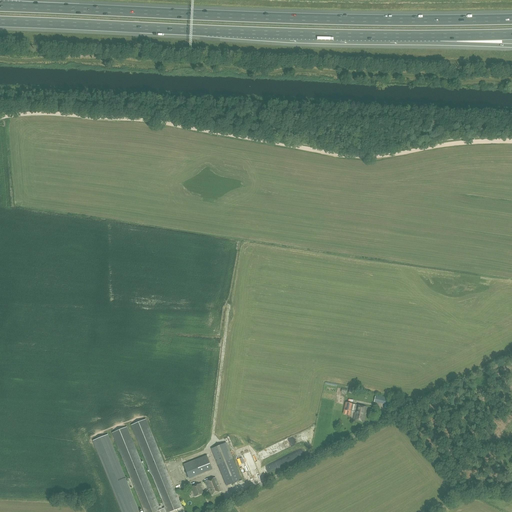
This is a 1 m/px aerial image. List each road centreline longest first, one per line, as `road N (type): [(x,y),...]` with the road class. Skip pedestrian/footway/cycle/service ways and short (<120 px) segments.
road 1 (track): [(511,140),(367,157),(162,121),(46,112),(0,117)]
road 2 (motorway): [(511,18),(0,5)]
road 3 (motorway): [(0,21),(433,35)]
road 4 (unclassified): [(213,511),(511,356)]
